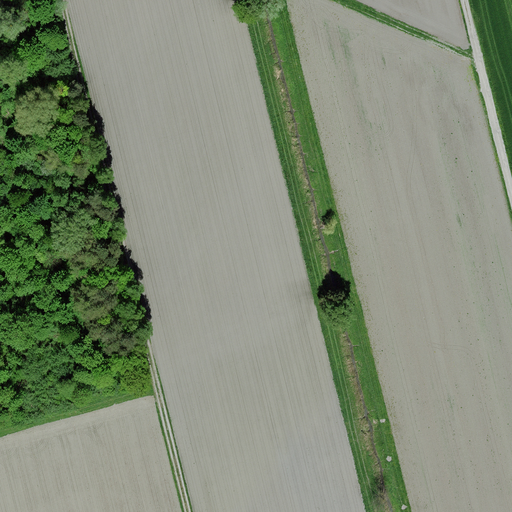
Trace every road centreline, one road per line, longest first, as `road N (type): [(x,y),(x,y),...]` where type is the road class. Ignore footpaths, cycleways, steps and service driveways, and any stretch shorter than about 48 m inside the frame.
road 1 (track): [(153,332),(193,511)]
road 2 (track): [(474,0),(511,154)]
